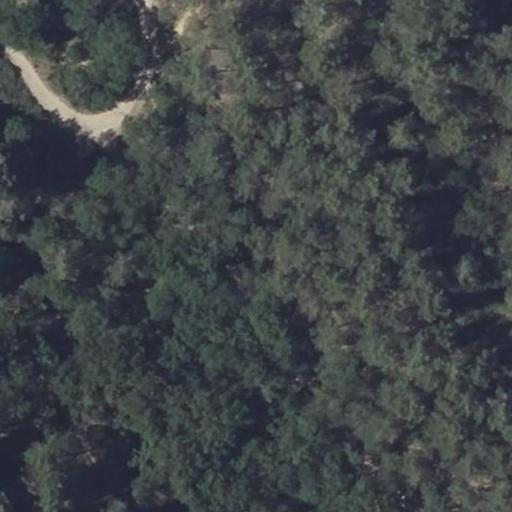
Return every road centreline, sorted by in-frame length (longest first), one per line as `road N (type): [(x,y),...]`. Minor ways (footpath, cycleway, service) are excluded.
road 1 (track): [(73,122),(48,146),(38,187),(46,271),(91,452),(135,511)]
road 2 (track): [(146,0),(154,65),(103,121),(73,122),(0,46)]
